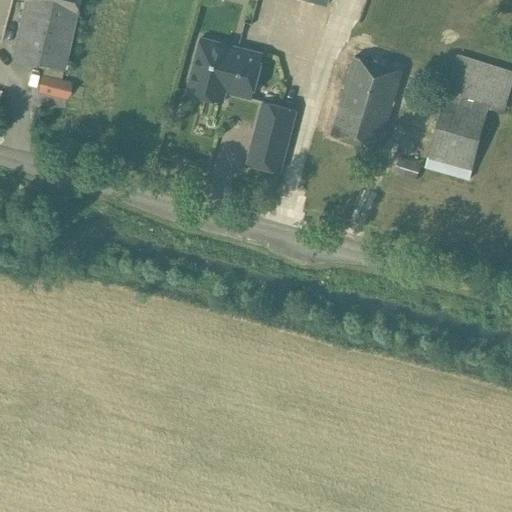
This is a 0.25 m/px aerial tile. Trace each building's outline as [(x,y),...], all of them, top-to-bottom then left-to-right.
[(79,0),(24,0),(11,57),(45,65),(38,92),(66,98),(70,83),(72,71),(63,69),(77,12),(79,0)] [(488,49),(507,55),(511,43),(503,40),(501,46),(490,43),(488,49)] [(262,58),(199,42),(186,93),(223,103),(225,92),(251,99),(262,58)] [(511,85),(511,71),(456,56),(426,167),(469,179),(489,109),(504,113),(511,85)] [(403,74),(355,59),(331,136),(379,151),(403,74)] [(296,111),(263,102),(247,164),(280,172),(296,111)] [(399,157),(394,173),(416,180),(417,176),(421,165),(421,164),(399,157)]
